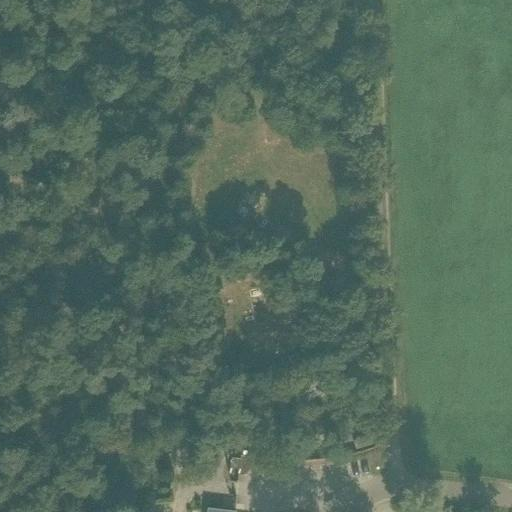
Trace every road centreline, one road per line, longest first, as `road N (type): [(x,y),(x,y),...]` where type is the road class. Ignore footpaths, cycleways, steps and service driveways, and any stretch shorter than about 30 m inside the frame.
road 1 (track): [(374,0),(395,486)]
road 2 (unclassified): [(349,511),(360,498),(395,486),(511,500)]
